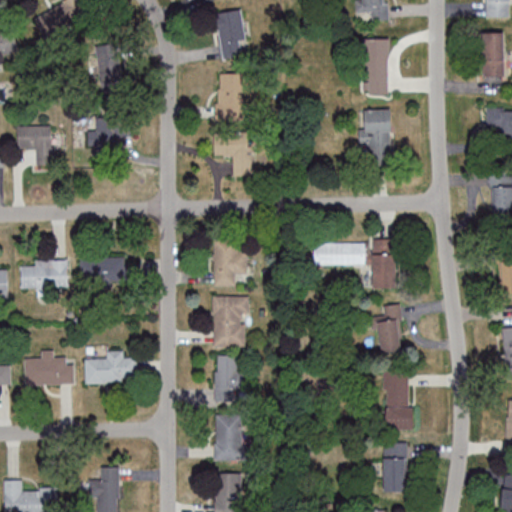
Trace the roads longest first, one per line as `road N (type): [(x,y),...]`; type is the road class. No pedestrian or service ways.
road 1 (residential): [(169,511),(169,54),(148,0)]
road 2 (residential): [(453,511),(464,389),(443,201),(438,0)]
road 3 (residential): [(443,201),(0,215)]
road 4 (residential): [(169,429),(0,433)]
